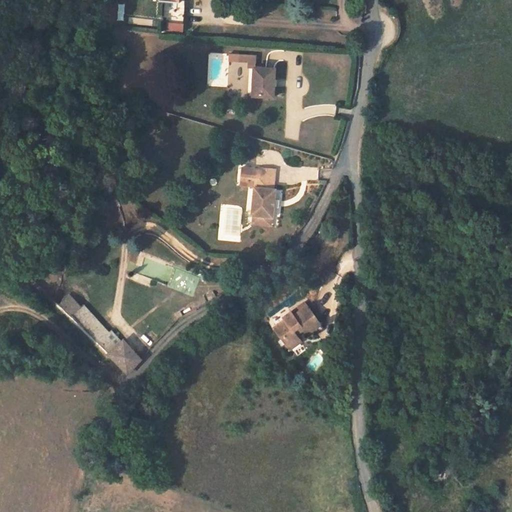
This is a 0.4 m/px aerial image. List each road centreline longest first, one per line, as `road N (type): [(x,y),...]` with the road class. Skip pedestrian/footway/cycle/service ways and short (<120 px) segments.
road 1 (track): [(0,294),(109,373),(130,379),(287,259)]
road 2 (unclassified): [(352,166),(356,413),(374,511)]
road 3 (unclassified): [(369,0),(352,166)]
